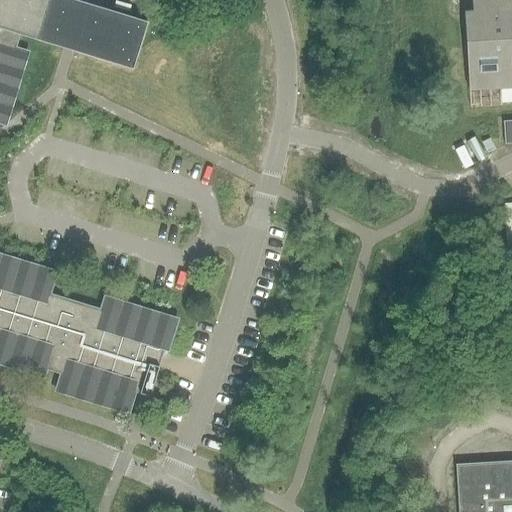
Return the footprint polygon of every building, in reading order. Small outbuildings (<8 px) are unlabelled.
[(0,0),(0,360),(48,375),(49,371),(61,374),(57,388),(133,411),(135,404),(140,388),(153,392),(166,351),(170,352),(179,323),(104,300),(101,309),(52,294),(58,276),(0,258),(0,124),(3,125),(26,50),(17,47),(20,36),(39,41),(51,0),(0,0)] [(464,13),(469,91),(511,88),(511,0),(471,0),(472,12),(464,13)] [(88,5),(74,52),(133,71),(148,23),(109,11),(88,5)] [(504,144),(511,143),(511,121),(503,122),(504,144)] [(511,511),(511,462),(456,465),(459,511),(511,511)]
